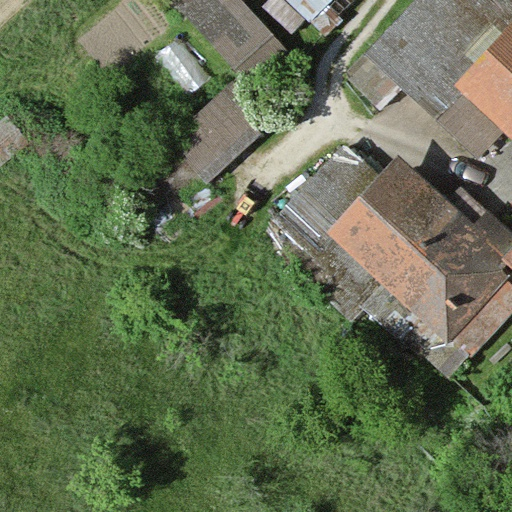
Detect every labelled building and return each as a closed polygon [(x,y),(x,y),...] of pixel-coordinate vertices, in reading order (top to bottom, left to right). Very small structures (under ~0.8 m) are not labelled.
[(237,0),(170,0),(246,85),(284,52),(237,0)] [(511,0),(424,0),(349,81),(379,108),(401,84),(480,157),(497,139),(511,153),(511,238),(490,218),(478,232),(398,159),(371,188),(339,158),(275,226),(448,386),(511,317),(511,0)] [(289,0),(311,21),(332,0),(289,0)] [(235,90),(169,150),(206,191),(264,138),(241,113),(249,105),(235,90)] [(10,123),(0,129),(0,171),(30,150),(10,123)]
